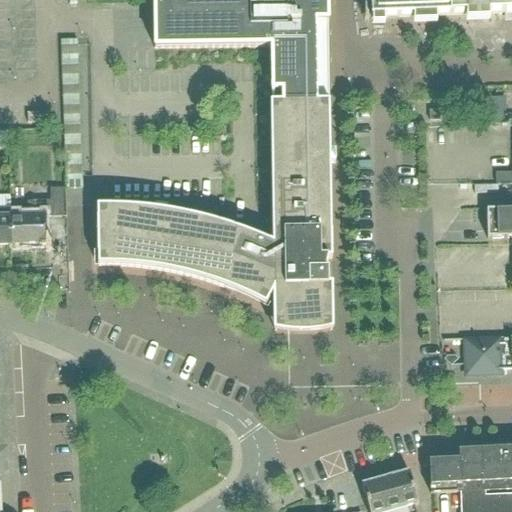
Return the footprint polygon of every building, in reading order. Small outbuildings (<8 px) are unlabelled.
[(327,0),(153,0),(155,51),(271,49),(272,95),(272,104),(318,104),(317,24),(328,24),(327,0)] [(511,0),(370,0),(371,10),(371,21),(503,16),(502,0),(511,0)] [(511,0),(502,0),(503,16),(511,15),(511,0)] [(187,94),(187,76),(173,76),(172,94),(187,94)] [(223,289),(233,293),(241,296),(249,300),(258,304),(266,308),(272,297),(273,297),(273,333),(279,334),(285,335),(291,336),(297,336),(303,336),(309,336),(315,335),(321,335),(327,333),(333,332),(332,286),(328,286),(328,273),(325,273),(327,261),(332,261),(330,164),(335,164),(335,152),(330,152),(329,103),(318,104),(272,104),(270,104),(272,245),(266,242),(261,240),(255,237),(245,234),(236,230),(226,227),(216,224),(207,221),(197,219),(187,217),(177,215),(167,213),(167,209),(155,207),(155,211),(145,210),(135,209),(126,209),(116,208),(108,205),(97,194),(98,268),(107,268),(117,268),(135,269),(145,270),(154,272),(164,273),(174,275),(184,277),(194,280),(204,283),(213,286),(223,289)] [(429,112),(429,122),(440,122),(440,112),(429,112)] [(51,124),(51,114),(27,115),(27,125),(51,124)] [(64,190),(52,191),(51,191),(51,202),(29,203),(30,212),(23,212),(23,210),(10,211),(11,247),(32,246),(33,250),(41,249),(43,246),(46,246),(45,220),(65,219),(64,190)] [(0,197),(0,206),(15,204),(13,195),(0,197)] [(0,247),(11,247),(10,211),(0,210),(0,247)] [(487,240),(511,239),(511,211),(486,212),(487,240)] [(511,340),(490,341),(464,342),(464,374),(504,373),(504,372),(511,371),(511,340)] [(455,358),(447,358),(444,361),(451,369),(458,361),(455,358)] [(460,494),(511,491),(511,454),(459,457),(459,463),(429,464),(430,496),(460,494)] [(415,511),(415,508),(419,507),(409,473),(361,486),(368,511),(415,511)] [(511,511),(511,491),(460,494),(460,511),(511,511)]
